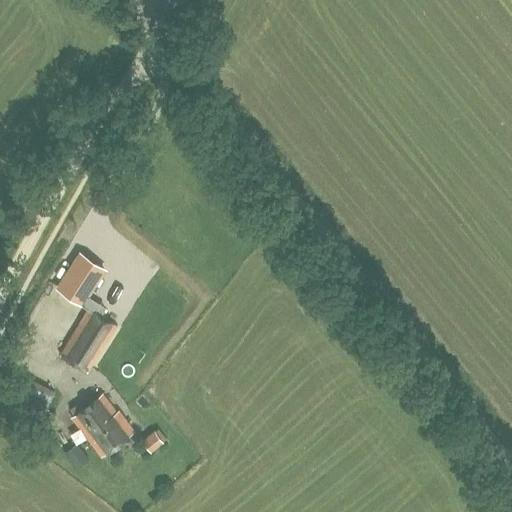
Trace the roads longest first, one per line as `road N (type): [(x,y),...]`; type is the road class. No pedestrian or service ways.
road 1 (unclassified): [(511,473),(159,31)]
road 2 (track): [(0,304),(133,74)]
